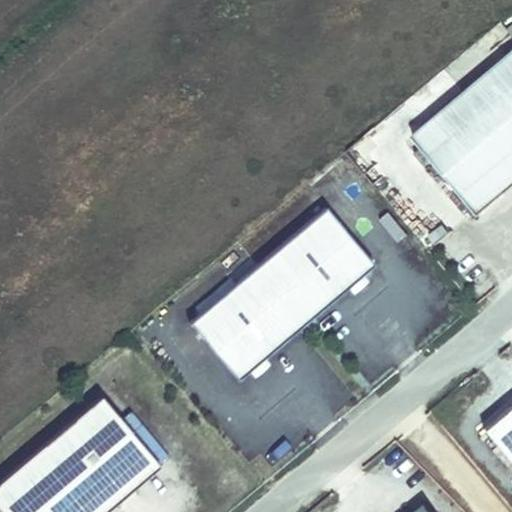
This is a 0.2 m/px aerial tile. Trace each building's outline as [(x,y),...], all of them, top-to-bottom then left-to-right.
[(511,47),(511,26),(501,35),(511,47)] [(477,213),(511,183),(511,53),(413,136),(477,213)] [(373,264),(324,206),(189,322),(238,379),(373,264)] [(103,511),(159,466),(100,396),(0,479),(0,511),(103,511)] [(511,405),(482,430),(511,465),(511,405)]
